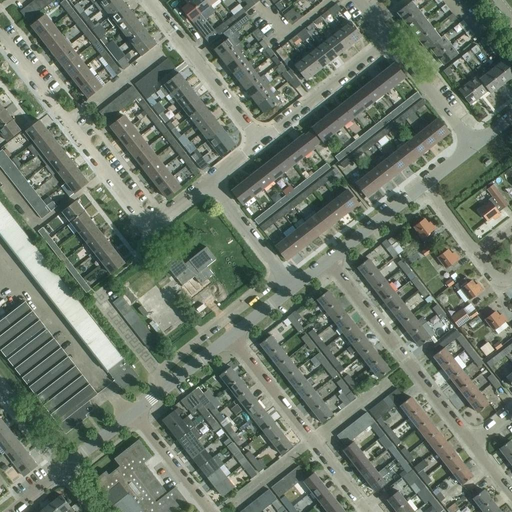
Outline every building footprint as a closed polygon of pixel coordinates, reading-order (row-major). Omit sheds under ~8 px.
[(37,13),(42,10),(34,0),(30,4),(37,13)] [(42,10),(44,8),(46,6),(41,0),(34,0),(42,10)] [(68,13),(73,10),(65,0),(63,0),(60,3),(68,13)] [(86,0),(82,0),(80,1),(86,11),(91,7),(86,0)] [(104,8),(114,0),(97,0),(98,0),(97,0),(94,3),(100,11),(104,8)] [(110,16),(125,4),(121,0),(114,0),(104,8),(110,15),(110,16)] [(184,0),(187,4),(181,8),(191,20),(206,38),(215,31),(214,30),(206,19),(190,0),(184,0)] [(190,0),(206,19),(215,11),(210,5),(206,0),(190,0)] [(245,12),(245,11),(255,4),(252,0),(243,0),(247,4),(242,8),(245,12)] [(401,19),(403,22),(418,10),(411,1),(397,12),(402,18),(401,19)] [(280,11),(283,8),(278,2),(275,4),(280,11)] [(77,3),(74,6),(73,6),(80,14),(84,11),(77,3)] [(333,16),(341,9),(336,3),(328,10),(331,13),(331,14),(333,16)] [(32,17),(35,15),(37,13),(30,4),(25,7),(32,17)] [(116,24),(131,12),(125,4),(110,16),(110,15),(106,18),(113,26),(116,23),(116,24)] [(445,13),(449,9),(445,4),(441,8),(445,13)] [(27,21),(32,17),(25,7),(20,11),(27,21)] [(236,19),(245,12),(242,8),(233,15),(236,19)] [(287,20),(288,20),(297,13),(293,8),(283,15),(287,20)] [(457,19),(464,16),(460,9),(453,12),(457,19)] [(76,24),(81,20),(73,10),(68,13),(76,24)] [(324,19),(331,14),(331,13),(328,10),(322,15),(324,19)] [(406,26),(407,25),(412,31),(426,20),(418,10),(403,22),(406,26)] [(86,22),(90,19),(84,11),(80,14),(86,22)] [(122,31),(137,19),(131,12),(116,24),(122,31)] [(452,22),(456,18),(452,13),(448,17),(452,22)] [(39,36),(53,25),(45,14),(31,25),(39,36)] [(220,58),(239,43),(236,38),(239,36),(237,32),(242,29),(241,27),(250,19),(247,14),(228,28),(229,29),(223,33),(227,39),(214,50),(220,58)] [(227,26),(236,19),(233,15),(224,22),(227,26)] [(317,25),(323,20),(320,16),(314,21),(317,25)] [(92,30),(96,27),(90,19),(86,22),(87,24),(92,30)] [(129,39),(143,27),(137,19),(122,31),(129,39)] [(84,34),(89,30),(81,20),(76,24),(84,34)] [(415,37),(418,41),(433,29),(426,20),(412,31),(416,36),(415,37)] [(462,29),(467,25),(463,20),(458,24),(462,29)] [(354,42),(362,36),(350,21),(342,27),(354,42)] [(224,22),(214,30),(215,31),(219,36),(223,33),(229,29),(228,28),(227,26),(224,22)] [(313,31),(317,28),(312,22),(306,27),(309,31),(311,29),(313,31)] [(39,36),(47,46),(61,35),(53,25),(39,36)] [(98,38),(102,35),(96,27),(92,30),(98,38)] [(135,48),(150,36),(143,27),(129,39),(135,48)] [(346,49),(354,42),(342,27),(334,34),(346,49)] [(258,41),(261,38),(264,36),(258,28),(252,33),(258,41)] [(300,38),(307,32),(304,28),(297,34),(300,38)] [(421,44),(422,43),(426,49),(429,47),(440,38),(433,29),(418,41),(421,44)] [(469,38),(474,35),(470,29),(465,33),(469,38)] [(92,44),(97,41),(89,30),(84,34),(92,44)] [(206,38),(205,39),(209,44),(219,36),(215,31),(206,38)] [(291,44),(300,38),(297,34),(288,41),(291,44)] [(339,55),(346,49),(334,34),(327,40),(339,55)] [(67,38),(65,40),(61,35),(47,46),(55,56),(69,45),(71,44),(67,38)] [(104,45),(108,42),(102,35),(98,38),(104,45)] [(436,56),(451,44),(443,35),(440,38),(429,47),(436,56)] [(141,55),(156,44),(150,36),(135,48),(141,55)] [(483,47),(489,43),(485,38),(480,42),(483,47)] [(264,49),(268,46),(263,40),(259,43),(264,49)] [(331,61),(339,55),(327,40),(319,46),(331,61)] [(100,54),(105,51),(97,41),(92,44),(100,54)] [(110,53),(114,50),(108,42),(104,45),(110,53)] [(118,42),(114,44),(119,52),(123,50),(118,42)] [(226,65),(245,51),(239,43),(220,58),(226,65)] [(444,65),(451,59),(458,54),(451,44),(436,56),(444,65)] [(55,56),(63,67),(77,56),(69,45),(55,56)] [(475,54),(480,49),(476,45),(471,49),(475,54)] [(274,54),(269,48),(268,46),(264,49),(262,51),(263,52),(265,50),(270,57),(274,54)] [(323,67),(331,61),(319,46),(311,52),(323,67)] [(283,61),(288,57),(280,47),(275,51),(283,61)] [(117,62),(121,59),(114,50),(110,53),(117,62)] [(100,54),(108,65),(113,61),(105,51),(100,54)] [(232,73),(248,61),(245,57),(248,54),(245,51),(226,65),(232,73)] [(315,73),(323,67),(311,52),(303,58),(315,73)] [(466,61),(471,57),(467,52),(462,56),(466,61)] [(72,77),(85,66),(77,56),(63,67),(72,77)] [(276,65),(280,62),(275,56),(271,59),(276,65)] [(123,70),(130,65),(123,57),(121,59),(117,62),(123,70)] [(511,77),(511,63),(507,57),(498,65),(509,79),(510,80),(511,77)] [(170,72),(175,68),(167,58),(163,62),(170,72)] [(306,80),(315,73),(303,58),(294,65),(300,72),(306,80)] [(239,81),(254,69),(250,65),(254,62),(251,59),(248,61),(232,73),(239,81)] [(456,68),(461,64),(458,59),(453,63),(456,68)] [(116,75),(121,71),(113,61),(108,65),(116,75)] [(166,75),(170,72),(163,62),(158,65),(166,75)] [(283,73),(286,70),(281,63),(278,66),(283,73)] [(395,85),(397,83),(405,77),(394,63),(384,71),(395,85)] [(161,79),(166,76),(166,75),(158,65),(154,69),(161,79)] [(504,84),(503,83),(509,79),(498,65),(489,72),(500,87),(504,84)] [(80,87),(94,76),(85,66),(72,77),(80,87)] [(245,89),(260,78),(257,73),(260,70),(258,67),(254,69),(239,81),(245,89)] [(273,67),(269,71),(274,79),(279,75),(273,67)] [(447,76),(452,72),(448,67),(443,71),(447,76)] [(156,83),(161,79),(154,69),(149,73),(156,83)] [(291,79),(295,76),(290,69),(286,72),(291,79)] [(384,93),(395,85),(384,71),(374,79),(384,93)] [(477,76),(488,90),(490,93),(496,89),(497,90),(500,87),(489,72),(480,79),(478,75),(477,76)] [(151,87),(153,85),(156,83),(149,73),(144,77),(151,87)] [(170,93),(185,81),(179,73),(164,84),(168,89),(163,93),(165,96),(170,93)] [(251,97),(270,83),(264,75),(260,78),(245,89),(251,97)] [(88,97),(102,87),(94,76),(80,87),(88,97)] [(295,89),(301,84),(295,76),(291,79),(289,81),(295,89)] [(479,97),(488,90),(477,76),(468,83),(479,97)] [(147,90),(151,87),(144,77),(140,80),(147,90)] [(374,79),(363,87),(374,101),(384,93),(374,79)] [(142,94),(147,90),(140,80),(134,84),(142,94)] [(177,101),(192,89),(185,81),(170,93),(174,97),(169,101),(172,104),(176,100),(177,101)] [(257,105),(273,94),(269,89),(273,86),(270,83),(251,97),(257,105)] [(470,105),(479,97),(468,83),(459,90),(470,105)] [(146,98),(156,90),(153,85),(151,87),(147,90),(142,94),(146,98)] [(135,99),(137,97),(140,95),(138,94),(132,86),(127,89),(135,99)] [(364,109),(374,101),(363,87),(353,95),(364,109)] [(130,103),(135,99),(127,89),(123,93),(130,103)] [(183,108),(198,97),(192,89),(177,101),(183,108)] [(264,113),(279,101),(275,97),(279,94),(276,91),(273,94),(257,105),(264,113)] [(410,105),(420,96),(417,92),(406,100),(410,105)] [(125,106),(130,103),(123,93),(118,97),(125,106)] [(353,95),(343,103),(354,117),(364,109),(353,95)] [(120,110),(125,106),(118,97),(113,101),(120,110)] [(189,116),(204,105),(198,97),(183,108),(189,116)] [(416,111),(418,110),(426,103),(422,99),(415,105),(412,107),(416,111)] [(147,114),(151,110),(143,100),(139,103),(144,110),(141,112),(143,115),(146,113),(147,114)] [(400,112),(410,105),(406,100),(396,108),(400,112)] [(116,114),(120,110),(113,101),(108,104),(116,114)] [(343,125),(354,117),(343,103),(333,111),(343,125)] [(111,118),(114,115),(116,114),(108,104),(104,108),(111,118)] [(159,114),(162,112),(156,104),(152,106),(159,114)] [(195,124),(210,112),(204,105),(189,116),(195,124)] [(406,119),(416,111),(412,107),(402,115),(406,119)] [(106,121),(107,120),(111,118),(104,108),(99,112),(106,121)] [(389,120),(400,112),(396,108),(386,116),(389,120)] [(0,129),(12,120),(4,109),(0,112),(0,129)] [(155,124),(159,120),(151,110),(147,114),(155,124)] [(333,111),(322,119),(333,133),(343,125),(333,111)] [(165,122),(168,119),(162,112),(159,114),(165,122)] [(201,132),(216,120),(210,112),(195,124),(201,132)] [(124,115),(118,120),(110,126),(118,136),(132,125),(124,115)] [(395,127),(406,119),(402,115),(392,123),(395,127)] [(379,128),(389,120),(386,116),(375,124),(379,128)] [(449,132),(438,118),(428,126),(439,140),(449,132)] [(313,129),(305,135),(314,147),(322,140),(323,141),(333,133),(322,119),(322,120),(319,122),(318,122),(312,127),(313,129)] [(12,136),(20,130),(12,120),(0,129),(0,130),(7,140),(12,136)] [(26,131),(34,141),(47,130),(39,120),(26,131)] [(163,134),(168,131),(159,120),(155,124),(163,134)] [(207,140),(222,128),(216,120),(201,132),(207,140)] [(170,122),(166,125),(171,130),(174,127),(170,122)] [(385,136),(395,127),(392,123),(381,131),(385,136)] [(379,128),(375,124),(365,132),(369,136),(379,128)] [(126,147),(140,136),(132,125),(118,136),(126,147)] [(439,140),(428,126),(417,134),(428,148),(439,140)] [(177,138),(181,135),(174,127),(171,130),(177,138)] [(213,148),(229,136),(222,128),(207,140),(213,148)] [(42,151),(55,141),(47,130),(34,141),(42,151)] [(171,145),(176,141),(168,131),(163,134),(171,145)] [(375,144),(378,141),(385,136),(381,131),(371,139),(375,144)] [(369,136),(365,132),(355,140),(358,144),(369,136)] [(304,156),(308,153),(314,148),(305,135),(304,134),(293,142),(304,156)] [(418,156),(428,148),(417,134),(407,143),(418,156)] [(183,146),(187,143),(181,135),(177,138),(183,146)] [(20,136),(13,138),(17,149),(24,146),(20,136)] [(134,157),(148,146),(140,136),(126,147),(134,157)] [(220,156),(235,144),(229,136),(213,148),(220,156)] [(364,152),(375,144),(371,139),(361,147),(364,152)] [(355,140),(345,148),(348,152),(358,144),(355,140)] [(50,162),(64,151),(55,141),(42,151),(50,162)] [(179,155),(184,151),(176,141),(171,145),(179,155)] [(294,164),(304,156),(293,142),(283,150),(294,164)] [(418,156),(407,143),(397,151),(408,164),(418,156)] [(189,154),(193,151),(188,145),(185,148),(189,154)] [(134,157),(142,167),(156,156),(148,146),(134,157)] [(354,160),(364,152),(361,147),(351,155),(354,160)] [(345,148),(334,156),(338,161),(348,152),(345,148)] [(284,172),(294,164),(283,150),(273,158),(284,172)] [(54,175),(58,172),(72,161),(64,151),(50,162),(46,165),(54,175)] [(184,151),(179,155),(187,165),(192,162),(184,151)] [(397,172),(408,164),(397,151),(387,159),(397,172)] [(195,153),(191,156),(195,162),(199,159),(195,153)] [(10,159),(6,154),(0,158),(0,165),(1,167),(10,159)] [(351,155),(340,163),(344,168),(354,160),(351,155)] [(150,177),(164,167),(156,156),(142,167),(150,177)] [(202,170),(208,165),(202,157),(199,159),(195,162),(196,162),(202,170)] [(273,180),(284,172),(273,158),(262,166),(273,180)] [(5,172),(14,164),(10,159),(1,167),(5,172)] [(387,181),(397,172),(387,159),(376,167),(387,181)] [(32,161),(26,165),(31,173),(37,169),(32,161)] [(72,161),(58,172),(66,183),(80,172),(72,161)] [(195,176),(200,172),(192,162),(187,165),(195,176)] [(319,176),(330,167),(326,163),(316,171),(319,176)] [(18,170),(14,164),(5,172),(9,177),(18,170)] [(263,188),(273,180),(262,166),(252,174),(263,188)] [(43,167),(36,175),(42,181),(49,173),(43,167)] [(159,188),(172,177),(164,167),(150,177),(159,188)] [(387,181),(376,167),(366,175),(377,189),(387,181)] [(13,182),(22,175),(18,170),(9,177),(13,182)] [(325,183),(336,175),(332,170),(322,178),(325,183)] [(309,184),(319,176),(316,171),(306,179),(309,184)] [(88,182),(80,172),(66,183),(74,193),(88,182)] [(253,196),(263,188),(252,174),(242,182),(253,196)] [(26,180),(22,175),(13,182),(17,187),(26,180)] [(367,197),(377,189),(366,175),(356,183),(360,189),(367,197)] [(159,188),(167,198),(180,187),(172,177),(159,188)] [(315,191),(325,183),(322,178),(312,186),(315,191)] [(299,192),(309,184),(306,179),(296,187),(299,192)] [(30,185),(29,184),(26,180),(17,187),(21,193),(30,185)] [(231,190),(242,204),(253,196),(242,182),(231,190)] [(35,190),(30,185),(21,193),(25,198),(35,190)] [(305,199),(315,191),(312,186),(301,194),(305,199)] [(289,200),(299,192),(296,187),(285,196),(289,200)] [(39,196),(35,191),(35,190),(25,198),(29,203),(39,196)] [(347,190),(337,198),(348,211),(358,203),(352,195),(347,190)] [(490,202),(479,210),(487,220),(492,217),(494,219),(500,214),(498,212),(509,204),(499,191),(492,196),(488,199),(490,202)] [(261,193),(251,201),(258,211),(269,204),(261,193)] [(294,207),(305,199),(301,194),(291,202),(294,207)] [(33,208),(43,201),(42,200),(40,197),(39,196),(29,203),(33,208)] [(284,197),(275,203),(279,208),(289,200),(285,196),(284,197)] [(338,219),(348,211),(337,198),(327,206),(338,219)] [(130,368),(123,359),(124,358),(0,199),(0,233),(108,372),(107,372),(114,381),(123,388),(138,377),(131,367),(130,368)] [(47,206),(43,201),(33,208),(37,213),(47,206)] [(62,212),(70,222),(84,211),(76,201),(68,207),(62,212)] [(284,215),(294,207),(291,202),(280,210),(284,215)] [(268,216),(279,208),(275,203),(265,211),(268,216)] [(47,206),(37,213),(41,219),(51,211),(47,206)] [(327,206),(317,214),(327,228),(338,219),(327,206)] [(274,223),(284,215),(280,210),(270,218),(274,223)] [(84,211),(70,222),(78,232),(92,221),(84,211)] [(258,224),(268,216),(265,211),(254,220),(258,224)] [(317,236),(327,228),(317,214),(306,222),(317,236)] [(263,231),(271,225),(274,223),(270,218),(260,227),(263,231)] [(428,224),(424,219),(414,227),(420,235),(422,237),(427,234),(435,228),(431,222),(428,224)] [(92,221),(78,232),(86,243),(100,232),(92,221)] [(306,222),(296,230),(307,244),(317,236),(306,222)] [(46,241),(50,237),(42,227),(38,230),(46,241)] [(296,252),(307,244),(296,230),(286,238),(296,252)] [(100,232),(86,243),(94,253),(108,242),(105,238),(100,232)] [(54,251),(58,247),(50,237),(46,241),(54,251)] [(391,245),(395,241),(392,237),(387,240),(391,245)] [(286,238),(275,246),(286,260),(296,252),(286,238)] [(393,257),(397,254),(390,245),(386,239),(381,243),(388,252),(393,257)] [(402,244),(405,250),(411,247),(407,241),(402,244)] [(116,252),(108,242),(94,253),(102,263),(116,252)] [(398,254),(403,250),(396,242),(391,246),(398,254)] [(207,266),(216,259),(206,246),(185,263),(175,250),(162,260),(175,277),(176,277),(182,285),(194,276),(200,284),(213,274),(207,266)] [(62,261),(66,258),(58,247),(54,251),(62,261)] [(425,256),(429,252),(426,248),(421,252),(425,256)] [(451,254),(448,249),(438,257),(446,268),(451,264),(459,258),(454,252),(451,254)] [(116,252),(102,263),(111,274),(124,263),(124,262),(121,259),(116,252)] [(70,272),(74,268),(66,258),(62,261),(70,272)] [(366,278),(377,270),(368,258),(357,267),(366,278)] [(402,269),(406,265),(402,259),(397,263),(402,269)] [(410,270),(406,265),(402,269),(406,274),(410,270)] [(74,268),(70,272),(76,280),(81,276),(74,268)] [(444,281),(452,275),(448,269),(439,276),(444,281)] [(375,290),(386,281),(377,270),(366,278),(375,290)] [(419,291),(424,288),(415,276),(411,279),(412,279),(416,285),(415,285),(419,291)] [(465,276),(454,285),(458,290),(461,288),(470,299),(473,296),(482,289),(478,283),(475,285),(471,280),(469,282),(465,276)] [(82,279),(78,282),(84,290),(89,287),(82,279)] [(384,301),(395,292),(386,281),(375,290),(384,301)] [(424,297),(428,294),(429,294),(424,288),(419,291),(424,297)] [(326,310),(336,302),(327,290),(312,302),(314,306),(319,302),(326,310)] [(393,312),(403,304),(395,292),(384,301),(393,312)] [(118,309),(127,302),(121,295),(112,302),(118,309)] [(445,301),(441,304),(450,316),(454,312),(445,301)] [(87,413),(92,409),(92,408),(89,400),(97,394),(25,302),(0,321),(0,348),(66,433),(86,417),(83,413),(86,410),(87,413)] [(123,316),(132,309),(127,302),(118,309),(123,316)] [(334,321),(345,313),(336,302),(326,310),(334,321)] [(402,324),(412,315),(403,304),(393,312),(402,324)] [(437,314),(442,310),(437,304),(432,308),(437,314)] [(142,305),(138,309),(144,316),(148,313),(142,305)] [(482,305),(475,310),(479,315),(486,310),(482,305)] [(126,321),(136,314),(132,309),(123,316),(126,321)] [(458,327),(469,318),(462,309),(451,317),(458,327)] [(296,319),(300,316),(295,310),(291,313),(296,319)] [(441,320),(446,316),(442,310),(437,314),(441,320)] [(471,319),(477,314),(474,310),(468,315),(471,319)] [(499,316),(495,311),(485,319),(493,330),(494,329),(498,334),(508,326),(505,321),(506,320),(501,314),(499,316)] [(303,328),(296,319),(291,313),(286,317),(298,332),(299,331),(303,328)] [(343,333),(354,324),(345,313),(334,321),(343,333)] [(130,326),(139,318),(136,314),(126,321),(130,326)] [(416,320),(412,315),(402,324),(410,335),(421,327),(421,326),(426,322),(422,316),(416,320)] [(472,328),(482,321),(478,316),(468,323),(472,328)] [(134,331),(143,323),(139,318),(130,326),(134,331)] [(138,335),(147,328),(143,323),(134,331),(138,335)] [(319,324),(314,329),(320,337),(326,332),(319,324)] [(352,344),(363,336),(354,324),(343,333),(352,344)] [(419,346),(430,338),(421,327),(410,335),(419,346)] [(142,340),(151,333),(147,328),(138,335),(142,340)] [(304,335),(303,333),(305,331),(303,328),(299,331),(303,336),(301,337),(306,344),(310,340),(305,334),(304,335)] [(312,339),(317,335),(313,329),(308,333),(312,339)] [(145,344),(154,337),(151,333),(142,340),(145,344)] [(465,349),(469,346),(460,334),(456,338),(464,349),(465,349)] [(280,346),(271,335),(259,344),(260,344),(269,355),(280,346)] [(317,345),(317,344),(322,341),(317,335),(312,339),(317,345)] [(361,355),(372,347),(363,336),(352,344),(347,348),(351,354),(357,350),(361,355)] [(148,349),(148,348),(157,341),(154,337),(145,344),(148,349)] [(311,350),(315,347),(316,347),(310,340),(306,344),(311,350)] [(497,350),(502,346),(499,341),(493,345),(497,350)] [(506,355),(511,350),(511,342),(502,350),(506,355)] [(433,356),(442,367),(453,359),(447,351),(452,347),(449,343),(433,356)] [(330,362),(335,358),(329,350),(330,349),(327,345),(321,350),(330,362)] [(278,366),(288,358),(280,346),(269,355),(278,366)] [(370,367),(381,358),(372,347),(361,355),(370,367)] [(503,364),(509,359),(506,355),(502,350),(486,362),(490,367),(500,360),(503,364)] [(478,357),(474,351),(469,355),(474,361),(478,357)] [(324,366),(328,363),(323,356),(318,360),(324,366)] [(478,367),(483,363),(478,357),(474,361),(478,367)] [(286,377),(297,369),(288,358),(278,366),(286,377)] [(335,358),(330,362),(335,367),(340,364),(335,358)] [(379,378),(382,376),(390,370),(381,358),(370,367),(379,378)] [(451,378),(462,370),(453,359),(442,367),(451,378)] [(328,363),(324,366),(329,373),(333,370),(328,363)] [(228,387),(239,378),(230,366),(219,375),(228,387)] [(295,389),(306,380),(297,369),(286,377),(295,389)] [(460,390),(471,381),(462,370),(451,378),(460,390)] [(351,375),(357,382),(361,378),(355,371),(351,375)] [(348,384),(353,381),(348,374),(343,378),(348,384)] [(491,384),(496,380),(491,374),(487,377),(491,384)] [(313,382),(310,377),(306,380),(295,389),(304,400),(315,391),(310,385),(313,382)] [(237,398),(248,389),(239,378),(228,387),(237,398)] [(341,389),(346,385),(341,379),(336,382),(341,389)] [(496,389),(501,385),(496,380),(491,384),(496,389)] [(353,390),(357,386),(353,381),(348,384),(353,390)] [(469,401),(479,393),(471,381),(460,390),(469,401)] [(206,382),(199,387),(210,402),(223,393),(216,384),(210,388),(206,382)] [(344,392),(338,396),(342,401),(343,403),(338,406),(341,409),(356,398),(355,397),(349,390),(346,385),(341,389),(344,392)] [(201,395),(196,388),(192,391),(203,405),(209,401),(203,393),(201,395)] [(400,402),(405,398),(397,388),(392,392),(400,402)] [(246,409),(257,400),(248,389),(237,398),(246,409)] [(313,411),(324,402),(315,391),(304,400),(313,411)] [(191,413),(196,409),(196,408),(202,404),(192,392),(185,397),(192,406),(188,409),(191,413)] [(395,406),(400,402),(392,392),(387,396),(395,406)] [(478,412),(488,404),(483,397),(479,393),(469,401),(478,412)] [(500,397),(503,403),(509,399),(506,394),(500,397)] [(390,409),(395,406),(387,396),(383,399),(390,409)] [(408,417),(420,408),(411,397),(403,403),(400,405),(408,417)] [(239,416),(235,411),(230,414),(219,398),(214,402),(229,423),(239,416)] [(386,413),(390,409),(383,399),(378,403),(386,413)] [(255,421),(266,412),(257,400),(246,409),(255,421)] [(322,423),(333,414),(324,402),(313,411),(322,422),(321,422),(322,423)] [(381,416),(386,413),(378,403),(373,406),(381,416)] [(203,406),(202,404),(196,408),(196,409),(200,413),(204,418),(209,414),(206,409),(203,406)] [(214,416),(219,412),(214,406),(209,409),(214,416)] [(381,417),(381,416),(373,406),(369,410),(376,420),(381,416),(381,417)] [(170,429),(181,420),(177,415),(181,412),(178,408),(162,420),(170,429)] [(417,428),(428,419),(420,408),(408,417),(417,428)] [(223,427),(228,424),(219,412),(214,416),(223,427)] [(263,432),(275,423),(266,412),(255,421),(263,432)] [(364,429),(369,425),(374,422),(366,412),(356,420),(364,429)] [(195,425),(190,420),(187,416),(182,421),(181,420),(170,429),(177,439),(195,425)] [(385,425),(382,422),(384,421),(381,417),(381,416),(376,420),(383,428),(382,428),(387,434),(392,430),(387,424),(385,425)] [(8,429),(5,425),(6,425),(0,418),(0,437),(9,430),(8,428),(8,429)] [(211,427),(217,423),(213,419),(208,423),(211,427)] [(426,439),(437,431),(428,419),(417,428),(426,439)] [(354,437),(364,429),(356,420),(346,428),(354,437)] [(379,438),(384,434),(374,422),(369,425),(379,438)] [(215,431),(220,427),(217,423),(211,427),(215,431)] [(272,443),(284,434),(275,423),(263,432),(272,443)] [(196,440),(201,436),(194,426),(195,425),(177,439),(185,448),(196,439),(196,440)] [(232,438),(237,435),(231,428),(227,432),(232,438)] [(344,445),(354,437),(346,428),(336,435),(344,445)] [(17,440),(14,437),(15,437),(9,430),(0,437),(0,446),(5,453),(6,452),(19,442),(17,440)] [(396,445),(396,444),(400,441),(392,430),(387,434),(396,445)] [(435,451),(446,442),(437,431),(426,439),(435,451)] [(281,455),(284,452),(292,446),(284,434),(272,443),(281,455)] [(379,438),(378,439),(381,443),(387,439),(384,434),(379,438)] [(237,435),(232,438),(237,445),(242,441),(237,435)] [(226,446),(232,442),(228,438),(223,442),(226,446)] [(151,457),(152,456),(138,439),(138,440),(115,458),(114,458),(120,466),(109,475),(106,471),(105,471),(94,480),(93,480),(103,493),(102,494),(112,507),(113,506),(117,511),(157,511),(160,509),(162,511),(170,506),(173,510),(174,509),(185,500),(186,500),(175,486),(175,487),(168,493),(149,469),(145,472),(140,465),(151,456),(151,457)] [(192,458),(203,449),(196,440),(196,439),(185,448),(192,458)] [(507,459),(511,455),(511,442),(510,440),(499,448),(507,459)] [(26,452),(23,448),(24,448),(19,442),(6,452),(5,453),(14,464),(15,463),(28,453),(26,452)] [(233,455),(239,452),(235,446),(232,442),(226,446),(233,455)] [(351,460),(361,452),(353,442),(343,450),(351,460)] [(444,462),(455,453),(446,442),(435,451),(444,462)] [(395,459),(400,455),(392,445),(387,448),(395,459)] [(405,456),(409,453),(405,447),(400,450),(405,456)] [(211,458),(203,449),(192,458),(194,456),(197,460),(195,461),(200,467),(211,458)] [(250,461),(255,458),(249,451),(244,454),(250,461)] [(359,470),(369,462),(361,452),(351,460),(359,470)] [(35,464),(32,460),(33,460),(28,453),(15,463),(14,464),(23,476),(37,465),(35,463),(35,464)] [(410,462),(414,459),(409,453),(405,456),(410,462)] [(453,473),(464,465),(455,453),(444,462),(453,473)] [(223,464),(215,455),(211,458),(200,467),(207,476),(223,464)] [(433,455),(421,461),(432,480),(438,477),(431,464),(436,461),(433,455)] [(241,465),(247,461),(243,457),(238,461),(241,465)] [(402,457),(397,461),(408,474),(412,471),(402,457)] [(257,460),(255,458),(250,461),(259,472),(266,467),(259,459),(257,460)] [(252,478),(257,474),(250,466),(250,465),(247,461),(241,465),(245,470),(252,478)] [(367,481),(377,473),(369,462),(359,470),(367,481)] [(215,486),(226,477),(218,468),(223,465),(223,464),(207,476),(215,486)] [(302,479),(306,475),(298,465),(294,469),(302,479)] [(462,484),(465,482),(473,476),(464,465),(453,473),(462,484)] [(375,491),(383,485),(385,483),(381,478),(388,473),(384,468),(377,473),(367,481),(375,491)] [(297,483),(302,479),(294,469),(289,473),(297,483)] [(423,479),(427,475),(422,469),(418,473),(423,479)] [(425,486),(412,471),(408,474),(411,478),(407,481),(410,486),(414,483),(420,490),(425,486)] [(292,486),(296,483),(297,483),(289,473),(285,476),(292,486)] [(311,491),(322,483),(314,473),(303,481),(311,491)] [(427,485),(431,481),(427,475),(423,479),(427,485)] [(288,490),(291,487),(292,486),(285,476),(280,480),(288,490)] [(234,487),(226,478),(226,477),(215,486),(217,485),(219,488),(217,489),(222,496),(234,487)] [(283,494),(283,493),(288,490),(280,480),(275,484),(283,494)] [(319,502),(330,493),(322,483),(311,491),(319,502)] [(279,497),(283,494),(275,484),(271,487),(279,497)] [(425,486),(420,490),(428,500),(433,496),(425,486)] [(448,488),(443,490),(446,497),(451,494),(448,488)] [(271,503),(276,499),(268,489),(263,493),(271,503)] [(481,508),(491,500),(483,490),(476,496),(473,498),(481,508)] [(395,510),(406,501),(397,491),(387,499),(395,510)] [(440,501),(445,498),(440,492),(436,496),(440,501)] [(266,507),(271,503),(263,493),(258,497),(266,507)] [(327,511),(338,503),(330,493),(319,502),(327,511)] [(73,511),(70,507),(71,507),(61,495),(51,502),(58,511),(64,511),(67,510),(68,511),(73,511)] [(285,495),(280,499),(286,507),(291,503),(285,495)] [(436,510),(441,507),(433,496),(428,500),(432,505),(424,511),(425,511),(434,511),(436,511),(436,510)] [(261,511),(266,507),(258,497),(253,501),(261,511)] [(459,511),(467,505),(462,498),(454,505),(459,511)] [(276,499),(271,503),(277,510),(278,511),(283,511),(286,510),(276,499)] [(483,511),(496,511),(499,510),(491,500),(481,508),(483,511)] [(254,511),(259,511),(261,511),(253,501),(248,505),(254,511)] [(396,511),(412,511),(414,511),(406,501),(395,510),(396,511)] [(58,511),(51,502),(42,510),(43,511),(58,511)] [(327,511),(344,511),(338,503),(327,511)] [(466,511),(474,511),(477,510),(472,503),(464,509),(466,511)]
